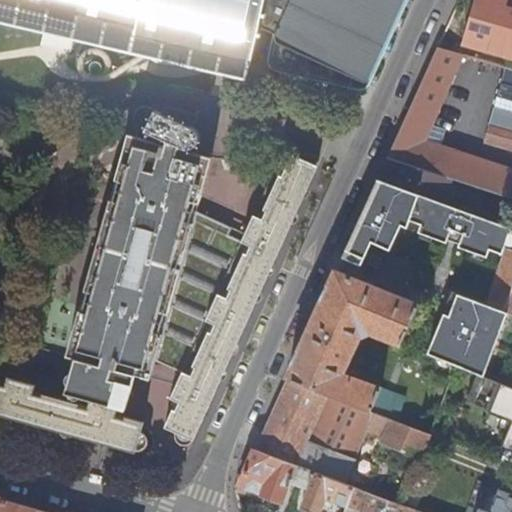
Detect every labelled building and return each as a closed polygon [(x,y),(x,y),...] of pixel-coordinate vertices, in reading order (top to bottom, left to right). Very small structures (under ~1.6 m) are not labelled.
[(0,0),(0,5),(24,11),(24,14),(27,15),(27,12),(55,19),(54,21),(57,22),(58,19),(83,25),(82,28),(85,29),(86,26),(111,32),(111,34),(114,35),(114,33),(126,36),(126,38),(129,39),(129,36),(138,38),(142,46),(147,52),(152,56),(158,60),(165,64),(173,65),(181,66),(195,63),(208,55),(246,64),(255,24),(262,25),(275,34),(274,37),(278,38),(273,61),(274,68),(278,71),(280,72),(346,88),(349,89),(352,88),(357,86),(358,84),(368,62),(396,0),(0,0)] [(511,5),(509,4),(510,0),(480,0),(470,39),(511,51),(511,5)] [(433,124),(463,53),(439,46),(388,157),(417,166),(510,196),(511,189),(511,167),(441,145),(426,140),(433,124)] [(486,139),(511,147),(511,67),(507,66),(486,139)] [(116,414),(118,407),(103,403),(110,378),(125,382),(127,373),(129,365),(144,370),(149,349),(157,351),(162,353),(160,360),(182,371),(169,399),(175,402),(163,428),(173,433),(173,436),(174,441),(177,444),(182,447),(187,446),(190,444),(210,400),(237,341),(254,304),(276,255),(305,192),(317,166),(316,165),(319,157),(311,154),(314,148),(287,141),(276,165),(283,168),(281,173),(280,173),(278,175),(275,176),(274,178),(271,180),(269,182),(267,186),(265,191),(263,194),(262,197),(262,200),(262,203),(262,206),(262,209),(262,212),(260,218),(254,215),(241,242),(220,231),(223,223),(196,211),(189,209),(205,156),(179,149),(180,145),(184,147),(189,149),(193,149),(198,147),(200,143),(201,139),(201,135),(198,131),(194,129),(198,117),(164,107),(162,114),(146,107),(143,107),(136,109),(134,111),(133,115),(133,120),(134,123),(136,125),(140,127),(137,137),(113,221),(106,220),(103,219),(97,239),(118,244),(114,255),(94,250),(88,269),(91,270),(98,273),(74,358),(64,392),(62,399),(31,390),(30,396),(19,392),(22,381),(21,380),(10,418),(135,453),(136,452),(139,452),(143,450),(146,448),(147,445),(148,441),(146,437),(144,433),(141,432),(143,422),(116,414)] [(426,140),(441,145),(446,128),(433,124),(426,140)] [(130,135),(106,220),(113,221),(137,137),(130,135)] [(189,209),(196,211),(212,158),(205,156),(189,209)] [(407,189),(417,166),(388,157),(384,168),(379,179),(407,189)] [(276,165),(267,186),(269,182),(271,180),(274,178),(275,176),(278,175),(280,173),(281,173),(283,168),(276,165)] [(511,227),(407,189),(379,179),(366,207),(360,219),(345,252),(343,256),(362,264),(373,241),(391,249),(402,224),(407,226),(410,218),(422,222),(420,230),(447,240),(449,237),(462,241),(460,245),(488,255),(490,249),(504,254),(506,246),(511,228),(511,227)] [(263,194),(265,191),(254,215),(260,218),(262,212),(262,209),(262,206),(262,203),(262,200),(262,197),(263,194)] [(97,239),(94,250),(114,255),(118,244),(97,239)] [(511,248),(506,246),(504,254),(496,276),(487,304),(508,312),(511,312),(511,248)] [(98,273),(91,270),(67,356),(74,358),(98,273)] [(402,344),(420,304),(337,270),(288,379),(372,411),(375,412),(393,419),(431,434),(436,419),(436,418),(438,413),(441,407),(441,406),(414,393),(409,395),(383,386),(358,377),(348,381),(344,373),(361,334),(372,332),(402,344)] [(487,304),(459,294),(451,315),(446,314),(430,354),(457,365),(485,376),(508,312),(487,304)] [(149,349),(144,370),(151,372),(155,358),(157,351),(149,349)] [(149,379),(151,372),(144,370),(129,365),(127,373),(149,379)] [(0,415),(10,418),(21,380),(0,374),(0,415)] [(481,384),(462,376),(444,421),(463,429),(466,420),(470,422),(476,410),(471,408),(481,384)] [(118,407),(125,382),(110,378),(103,403),(118,407)] [(347,474),(365,481),(385,438),(373,434),(378,423),(372,420),(375,412),(372,411),(288,379),(272,414),(256,450),(297,465),(301,457),(308,441),(354,459),(347,474)] [(62,399),(64,392),(22,381),(19,392),(30,396),(31,390),(62,399)] [(373,434),(385,438),(393,419),(375,412),(372,420),(378,423),(373,434)] [(393,419),(385,438),(365,481),(404,496),(418,465),(432,435),(431,434),(393,419)] [(301,457),(316,463),(347,474),(354,459),(308,441),(301,457)] [(291,482),(299,485),(305,468),(297,465),(256,450),(240,485),(283,502),(291,482)] [(301,457),(297,465),(305,468),(313,471),(316,463),(301,457)] [(322,511),(328,498),(349,506),(356,487),(313,471),(305,468),(299,485),(309,489),(302,508),(312,511),(322,511)] [(413,511),(415,509),(400,503),(356,487),(349,506),(345,511),(413,511)] [(488,511),(480,509),(478,511),(511,511),(511,493),(500,489),(491,511),(488,511)] [(0,511),(38,511),(39,510),(19,504),(6,501),(0,511)]
